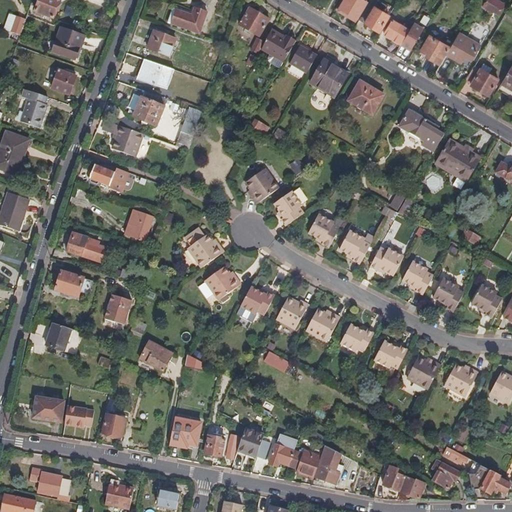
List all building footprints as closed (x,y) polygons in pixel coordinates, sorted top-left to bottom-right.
[(53,19),(60,0),(59,0),(39,0),(35,12),(53,19)] [(357,18),(367,2),(363,0),(343,0),(339,7),(357,18)] [(379,32),(393,8),(384,2),(382,5),(374,0),(370,0),(359,20),(379,32)] [(499,15),(505,5),(496,0),(489,0),(486,7),(499,15)] [(194,8),(191,15),(173,9),(168,23),(171,24),(200,34),(207,13),(194,8)] [(259,37),(269,20),(249,8),(239,25),(259,37)] [(11,32),(16,17),(10,15),(5,30),(11,32)] [(21,35),(26,20),(16,17),(11,32),(21,35)] [(413,25),(414,23),(407,19),(403,26),(393,20),(385,34),(401,44),(413,25)] [(411,50),(424,29),(420,26),(419,28),(413,25),(401,44),(411,50)] [(80,46),(83,37),(60,29),(52,53),(78,62),(83,47),(80,46)] [(278,68),(294,41),(285,36),(284,38),(271,31),(260,50),(269,55),(265,61),(278,68)] [(169,58),(176,41),(154,32),(147,49),(169,58)] [(451,48),(447,54),(462,63),(466,56),(472,60),(481,44),(460,32),(451,48)] [(447,54),(451,48),(430,36),(422,50),(427,53),(425,56),(440,65),(447,54)] [(257,53),(262,42),(256,38),(250,49),(257,53)] [(306,73),(317,56),(301,46),(290,63),(306,73)] [(250,66),(254,57),(249,54),(244,63),(250,66)] [(167,90),(174,70),(144,59),(137,80),(167,90)] [(335,95),(348,74),(324,60),(311,80),(335,95)] [(27,76),(30,67),(17,62),(13,72),(27,76)] [(474,67),(465,81),(471,85),(471,86),(488,96),(498,79),(489,74),(492,68),(483,63),(480,70),(474,67)] [(511,98),(511,64),(498,90),(511,98)] [(70,95),(76,76),(58,70),(52,89),(70,95)] [(372,115),(384,96),(360,81),(349,101),(372,115)] [(40,129),(47,107),(45,106),(47,98),(24,90),(22,98),(28,100),(20,123),(40,129)] [(136,112),(141,99),(133,95),(127,109),(136,112)] [(156,127),(164,108),(142,98),(141,99),(136,112),(133,118),(156,127)] [(433,152),(443,136),(431,128),(433,125),(409,110),(399,127),(423,141),(421,145),(433,152)] [(267,127),(253,119),(249,127),(263,134),(267,127)] [(133,157),(142,134),(116,125),(112,135),(116,136),(114,142),(111,149),(133,157)] [(281,138),(286,130),(278,126),(274,134),(281,138)] [(188,151),(192,136),(180,132),(176,146),(187,150),(188,151)] [(22,159),(28,141),(6,134),(0,152),(0,169),(14,174),(19,158),(22,159)] [(467,178),(479,158),(471,153),(463,148),(450,141),(436,165),(449,173),(452,169),(467,178)] [(311,166),(313,161),(307,157),(304,162),(311,166)] [(17,175),(22,159),(19,158),(14,174),(17,175)] [(302,168),(297,161),(290,165),(295,173),(302,168)] [(511,182),(511,166),(503,162),(497,173),(511,182)] [(120,196),(128,173),(104,165),(103,170),(97,168),(92,169),(89,179),(90,179),(88,184),(89,186),(94,188),(96,188),(97,185),(108,189),(107,191),(120,196)] [(256,204),(278,188),(263,169),(243,183),(248,190),(251,194),(249,196),(255,205),(256,204)] [(452,169),(449,173),(457,178),(452,186),(459,190),(467,178),(452,169)] [(442,177),(428,178),(429,190),(443,189),(442,177)] [(354,199),(356,196),(358,192),(353,189),(352,188),(348,196),(354,199)] [(303,213),(299,208),(301,206),(291,191),(274,203),(279,211),(284,217),(281,219),(286,226),(303,213)] [(360,202),(363,195),(358,192),(356,196),(354,199),(360,202)] [(0,227),(16,233),(28,202),(8,194),(0,216),(0,227)] [(394,211),(401,199),(395,196),(388,208),(394,211)] [(402,215),(411,201),(405,197),(396,212),(402,215)] [(385,215),(388,208),(384,206),(380,213),(385,215)] [(391,218),(394,211),(388,208),(385,215),(391,218)] [(331,243),(341,224),(335,221),(336,218),(320,210),(310,228),(318,232),(325,236),(323,239),(331,243)] [(144,242),(152,219),(131,212),(123,235),(144,242)] [(423,235),(427,228),(420,225),(416,231),(423,235)] [(225,250),(219,242),(216,244),(213,240),(208,232),(206,234),(200,226),(185,237),(191,244),(188,247),(202,267),(225,250)] [(477,244),(480,239),(463,229),(459,236),(473,244),(474,242),(477,244)] [(360,264),(369,245),(363,242),(364,239),(349,231),(339,250),(346,253),(353,257),(352,260),(360,264)] [(101,262),(106,248),(72,238),(68,252),(101,262)] [(0,257),(10,262),(17,246),(0,239),(0,257)] [(455,257),(458,251),(450,247),(447,252),(455,257)] [(21,264),(26,250),(20,248),(16,262),(21,264)] [(401,262),(403,257),(387,249),(386,251),(380,248),(370,267),(378,271),(379,268),(386,272),(394,276),(401,262)] [(490,269),(493,264),(483,258),(481,263),(490,269)] [(415,292),(423,296),(432,278),(432,277),(426,274),(428,272),(412,264),(403,281),(410,285),(417,289),(415,292)] [(242,283),(235,274),(233,276),(230,272),(225,265),(205,279),(219,299),(242,283)] [(139,273),(123,268),(120,277),(137,281),(139,273)] [(89,295),(93,281),(60,272),(55,291),(79,297),(80,292),(89,295)] [(454,313),(463,294),(457,291),(459,288),(442,279),(433,298),(440,302),(447,305),(446,309),(454,313)] [(492,318),(502,299),(495,296),(497,293),(481,285),(471,304),(478,307),(486,311),(484,314),(492,318)] [(264,316),(274,297),(266,293),(265,296),(258,292),(250,288),(241,307),(257,315),(258,313),(264,316)] [(123,326),(131,301),(112,295),(104,320),(123,326)] [(295,329),(308,304),(300,300),(298,304),(287,298),(276,319),(295,329)] [(511,301),(503,318),(511,322),(511,320),(511,301)] [(328,342),(341,317),(331,312),(330,315),(325,313),(317,309),(306,330),(328,342)] [(148,325),(133,319),(131,324),(145,331),(148,325)] [(66,352),(73,330),(70,329),(52,323),(45,345),(66,352)] [(142,338),(145,331),(131,324),(129,329),(128,333),(142,338)] [(364,352),(374,333),(366,329),(365,332),(359,328),(351,324),(342,343),(358,351),(359,349),(364,352)] [(163,372),(173,355),(150,342),(140,359),(163,372)] [(398,369),(408,351),(400,347),(399,350),(392,346),(384,342),(375,360),(391,369),(392,366),(398,369)] [(200,361),(204,354),(196,350),(192,357),(200,361)] [(264,363),(287,372),(292,361),(269,352),(264,363)] [(192,357),(187,354),(185,365),(204,369),(205,364),(200,361),(192,357)] [(428,389),(440,365),(431,360),(430,363),(424,360),(417,356),(406,378),(428,389)] [(112,371),(115,363),(101,358),(98,366),(112,371)] [(464,397),(477,372),(469,368),(467,372),(462,369),(454,365),(443,385),(464,397)] [(508,403),(511,396),(511,378),(511,379),(501,373),(490,393),(508,403)] [(61,422),(64,402),(37,397),(33,418),(61,422)] [(376,406),(379,400),(373,398),(370,404),(376,406)] [(389,413),(393,407),(384,401),(381,407),(389,413)] [(122,437),(125,418),(106,415),(102,433),(122,437)] [(197,446),(201,423),(175,418),(170,445),(181,447),(182,443),(197,446)] [(504,435),(507,430),(500,426),(497,432),(504,435)] [(259,449),(264,436),(245,429),(237,451),(256,458),(259,449)] [(221,458),(225,439),(208,436),(204,455),(221,458)] [(314,478),(325,446),(317,442),(312,458),(294,452),(289,467),(299,470),(297,475),(314,480),(314,478)] [(233,460),(235,447),(228,446),(226,459),(233,460)] [(289,467),(294,452),(276,446),(269,465),(277,468),(279,463),(289,467)] [(336,474),(342,455),(325,446),(314,478),(336,485),(339,475),(336,474)] [(262,463),(266,451),(259,449),(256,458),(255,461),(262,463)] [(479,464),(453,450),(450,456),(461,461),(462,458),(477,466),(479,464)] [(367,463),(370,456),(364,453),(361,459),(367,463)] [(30,467),(32,459),(19,457),(17,465),(30,467)] [(455,481),(460,473),(436,460),(431,469),(436,472),(432,481),(447,489),(452,480),(455,481)] [(511,485),(499,479),(500,475),(481,465),(475,477),(484,481),(480,490),(490,495),(492,491),(496,493),(497,490),(506,494),(511,485)] [(400,492),(405,477),(403,476),(405,473),(397,471),(398,469),(390,467),(383,485),(400,492)] [(33,470),(31,481),(40,483),(38,493),(58,497),(57,500),(68,503),(69,496),(67,496),(69,484),(67,482),(61,480),(62,477),(42,473),(42,472),(33,470)] [(419,499),(425,484),(415,480),(415,481),(405,477),(400,492),(419,499)] [(129,510),(134,489),(125,487),(124,490),(118,488),(108,487),(105,506),(129,510)] [(175,511),(179,496),(170,494),(171,492),(160,490),(155,511),(175,511)] [(33,511),(36,503),(7,496),(5,505),(3,504),(1,511),(33,511)]
